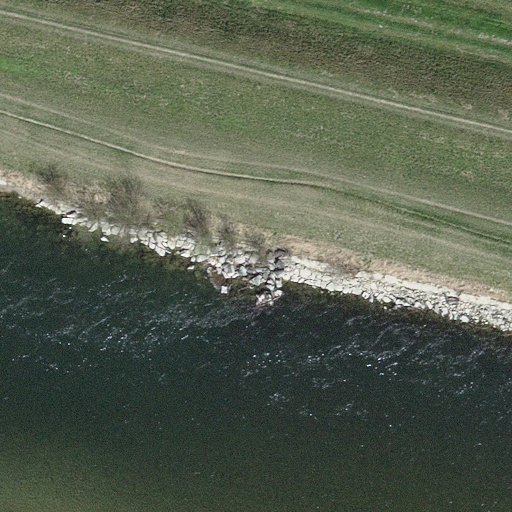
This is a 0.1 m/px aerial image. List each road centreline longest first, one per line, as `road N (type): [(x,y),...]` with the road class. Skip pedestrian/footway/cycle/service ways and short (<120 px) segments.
road 1 (track): [(0,9),(511,135)]
road 2 (track): [(511,52),(276,0)]
